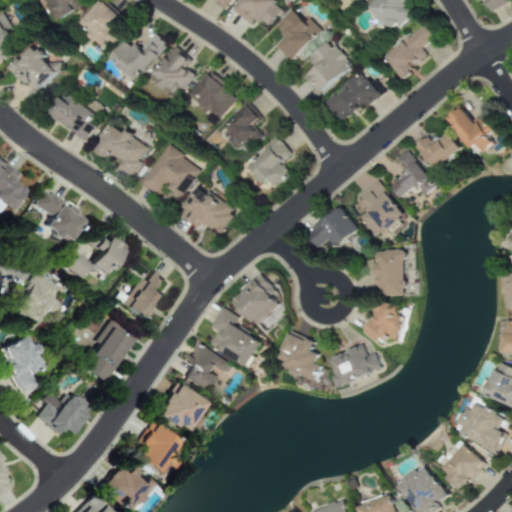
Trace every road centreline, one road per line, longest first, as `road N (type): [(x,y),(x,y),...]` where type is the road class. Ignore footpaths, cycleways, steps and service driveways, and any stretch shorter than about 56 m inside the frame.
road 1 (residential): [(34,511),(104,443),(214,283),(463,70),(511,38)]
road 2 (residential): [(485,55),(451,0),(160,3),(241,55),(344,170)]
road 3 (residential): [(485,55),(511,97),(509,483),(481,511)]
road 4 (residential): [(214,283),(0,113)]
